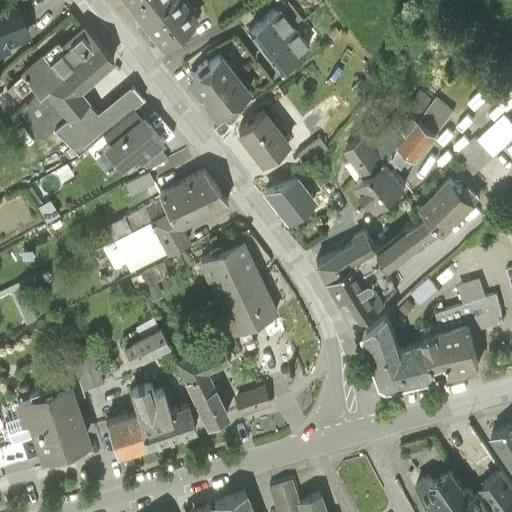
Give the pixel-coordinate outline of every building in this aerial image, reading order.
[(195,20),(179,0),(126,0),(161,45),(195,20)] [(28,35),(14,2),(0,7),(0,53),(7,51),(4,45),(28,35)] [(249,28),(264,47),(294,24),(278,4),(249,28)] [(309,44),(294,24),(264,47),(279,67),(309,44)] [(42,139),(54,129),(87,101),(78,91),(112,61),(84,29),(62,47),(57,41),(51,46),(54,50),(24,75),(38,93),(17,111),(42,139)] [(204,91),(206,94),(235,71),(220,51),(187,76),(201,94),(204,91)] [(249,90),(235,71),(206,94),(208,97),(205,99),(217,115),(249,90)] [(511,73),(496,85),(508,102),(511,99),(511,73)] [(97,114),(87,101),(54,129),(78,156),(111,128),(132,110),(142,102),(131,90),(97,114)] [(511,112),(505,105),(459,149),(477,168),(511,133),(511,112)] [(146,127),(132,110),(111,128),(120,137),(106,148),(120,167),(135,155),(139,161),(157,146),(163,141),(149,124),(146,127)] [(287,141),(264,111),(240,130),(264,160),(287,141)] [(455,125),(441,113),(421,137),(434,148),(455,125)] [(346,144),(366,171),(385,157),(366,130),(346,144)] [(168,160),(157,146),(139,161),(147,171),(168,160)] [(387,156),(385,157),(366,171),(358,177),(377,203),(406,181),(387,156)] [(159,182),(153,171),(129,184),(135,195),(159,182)] [(169,212),(173,210),(216,188),(204,172),(160,194),(169,212)] [(380,245),(385,257),(389,262),(439,224),(443,228),(476,197),(452,173),(422,203),(428,209),(380,245)] [(313,200),(295,177),(265,191),(287,219),(313,200)] [(227,203),(216,188),(173,210),(183,227),(227,203)] [(147,205),(107,218),(111,231),(151,217),(147,205)] [(212,283),(251,264),(240,239),(200,259),(212,283)] [(355,239),(316,263),(325,277),(365,254),(355,239)] [(367,277),(362,270),(385,257),(380,245),(365,254),(325,277),(338,299),(348,292),(363,314),(382,302),(382,301),(395,290),(383,269),(367,277)] [(251,264),(212,283),(235,332),(275,313),(251,264)] [(428,275),(415,287),(423,296),(436,285),(428,275)] [(451,370),(479,364),(471,330),(505,319),(498,289),(437,309),(444,328),(437,330),(451,370)] [(389,385),(451,370),(437,330),(425,334),(427,337),(401,346),(389,312),(387,312),(364,331),(381,381),(389,385)] [(130,360),(169,342),(160,327),(124,348),(130,360)] [(202,367),(205,367),(228,356),(220,338),(195,350),(202,367)] [(207,423),(227,414),(205,367),(202,367),(195,350),(177,359),(207,423)] [(83,389),(102,382),(92,352),(72,358),(83,389)] [(41,452),(90,434),(66,367),(17,385),(41,452)] [(128,390),(135,410),(146,442),(195,426),(187,402),(169,408),(161,387),(153,390),(151,382),(128,390)] [(250,392),(235,398),(241,413),(269,404),(263,385),(250,390),(250,392)] [(146,442),(135,410),(105,419),(116,452),(146,442)] [(511,423),(492,433),(511,462),(511,423)] [(502,504),(511,496),(511,483),(501,468),(485,481),(502,504)] [(427,477),(417,484),(436,511),(489,511),(491,511),(493,510),(481,491),(475,495),(472,491),(470,489),(466,488),(464,489),(450,470),(432,482),(427,477)] [(301,511),(298,500),(291,477),(272,483),(280,511),(301,511)] [(251,511),(244,492),(214,502),(215,511),(251,511)] [(326,511),(320,493),(298,500),(301,511),(326,511)] [(504,508),(497,511),(511,511),(511,496),(502,504),(504,508)]
